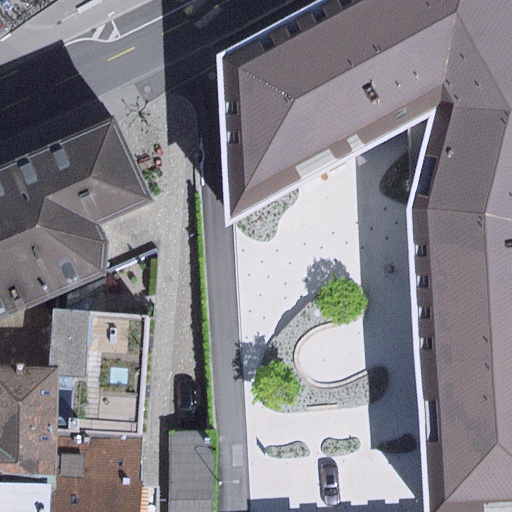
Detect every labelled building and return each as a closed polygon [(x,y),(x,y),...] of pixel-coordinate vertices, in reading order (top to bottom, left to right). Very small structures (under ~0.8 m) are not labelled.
[(511,511),(511,0),(319,0),(216,52),(232,222),(428,117),(409,216),(425,511),(511,511)] [(0,321),(107,275),(110,247),(98,225),(152,203),(111,125),(0,171),(0,321)] [(152,318),(59,312),(58,320),(55,368),(51,430),(142,437),(152,318)] [(0,333),(0,365),(55,368),(58,320),(0,333)] [(0,484),(48,485),(51,430),(55,368),(0,365),(0,484)] [(139,511),(142,437),(51,430),(48,485),(47,511),(139,511)] [(169,433),(168,511),(215,511),(216,432),(169,433)] [(47,511),(48,485),(0,484),(0,511),(47,511)]
